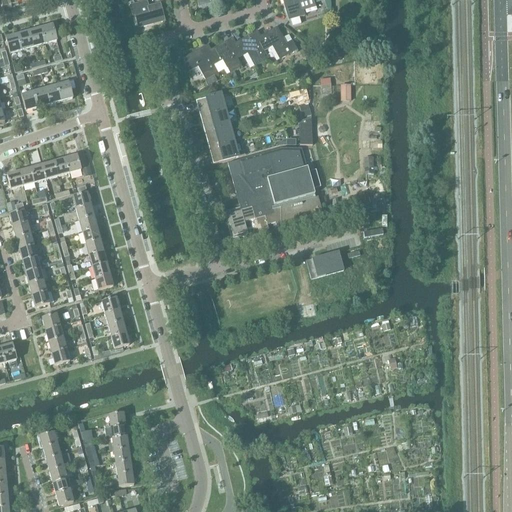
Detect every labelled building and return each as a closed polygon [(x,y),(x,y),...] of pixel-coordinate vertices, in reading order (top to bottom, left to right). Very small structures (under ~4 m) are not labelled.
[(196,0),(198,9),(210,5),(208,0),(196,0)] [(281,0),(288,22),(304,17),(303,11),(300,11),(297,1),(298,0),(281,0)] [(135,17),(138,29),(165,21),(160,4),(149,7),(147,1),(129,6),(132,17),(135,17)] [(52,26),(40,29),(45,45),(56,42),(52,26)] [(279,61),(297,51),(291,41),(285,44),(276,28),(260,37),(257,32),(252,35),(262,53),(272,48),(279,61)] [(40,29),(29,32),(33,49),(45,45),(40,29)] [(29,32),(17,36),(21,52),(33,49),(29,32)] [(232,38),(227,41),(237,60),(247,54),(254,68),(266,61),(262,53),(252,35),(235,44),(232,38)] [(21,52),(17,36),(5,39),(10,55),(21,52)] [(207,45),(202,48),(212,67),(222,61),(229,74),(241,68),(237,60),(227,41),(210,51),(207,45)] [(212,67),(202,48),(180,60),(187,74),(197,68),(205,81),(210,78),(217,74),(212,67)] [(319,58),(321,64),(330,61),(328,55),(319,58)] [(299,76),(301,84),(308,82),(306,74),(299,76)] [(331,78),(321,79),(322,94),(333,93),(331,78)] [(68,83),(56,87),(60,103),(72,100),(68,83)] [(340,86),(340,103),(350,103),(350,86),(340,86)] [(56,87),(44,90),(49,106),(60,103),(56,87)] [(44,90),(33,93),(37,109),(49,106),(44,90)] [(298,92),(300,102),(309,100),(307,90),(298,92)] [(37,109),(33,93),(21,96),(25,113),(37,109)] [(198,112),(200,118),(227,110),(225,110),(220,95),(217,96),(195,102),(196,102),(197,102),(199,111),(198,112)] [(299,108),(301,118),(310,116),(308,106),(299,108)] [(202,127),(204,133),(232,126),(232,125),(229,126),(225,111),(227,110),(200,118),(201,118),(204,127),(202,127)] [(311,121),(299,124),(299,146),(312,146),(311,121)] [(207,143),(208,149),(236,141),(233,142),(229,127),(232,126),(204,133),(204,134),(206,133),(208,143),(207,143)] [(236,141),(208,149),(209,149),(210,149),(212,158),(211,158),(213,165),(235,159),(243,156),(239,141),(236,141)] [(226,174),(230,173),(240,208),(224,213),(231,240),(247,235),(243,222),(253,219),(253,220),(255,219),(264,217),(266,225),(275,223),(275,222),(279,223),(280,226),(322,214),(317,198),(315,198),(312,190),(320,187),(315,171),(307,173),(301,150),(281,149),(227,164),(228,166),(224,168),(222,169),(221,172),(223,174),(226,174)] [(76,157),(65,160),(69,175),(81,171),(76,157)] [(364,158),(366,175),(373,174),(372,158),(364,158)] [(65,160),(53,163),(57,178),(69,175),(65,160)] [(53,163),(41,166),(46,181),(57,178),(53,163)] [(41,166),(30,170),(34,184),(46,181),(41,166)] [(89,168),(81,170),(83,177),(91,175),(89,168)] [(30,170),(18,173),(22,188),(34,184),(30,170)] [(22,188),(18,173),(6,176),(11,191),(22,188)] [(369,208),(365,194),(357,197),(361,210),(369,208)] [(72,199),(76,210),(90,206),(87,195),(72,199)] [(76,210),(79,222),(93,218),(90,206),(76,210)] [(9,216),(12,228),(27,224),(23,212),(9,216)] [(264,217),(255,219),(256,226),(259,225),(261,233),(268,231),(266,225),(264,217)] [(79,222),(82,234),(97,230),(93,218),(79,222)] [(12,228),(15,240),(30,235),(27,224),(12,228)] [(366,238),(384,233),(382,228),(364,233),(366,238)] [(82,234),(85,245),(100,241),(97,230),(82,234)] [(15,240),(18,251),(33,247),(30,235),(15,240)] [(85,245),(88,257),(103,253),(100,241),(85,245)] [(18,251),(22,263),(36,259),(33,247),(18,251)] [(344,266),(362,261),(359,249),(341,254),(344,266)] [(88,257),(92,268),(106,264),(103,253),(88,257)] [(305,262),(311,281),(343,272),(338,253),(305,262)] [(22,263),(25,274),(39,270),(36,259),(22,263)] [(92,268),(95,280),(109,276),(106,264),(92,268)] [(25,274),(28,286),(43,282),(39,270),(25,274)] [(109,276),(95,280),(98,292),(113,288),(109,276)] [(28,286),(31,297),(46,293),(43,282),(28,286)] [(46,293),(31,297),(35,309),(49,305),(46,293)] [(101,303),(104,315),(119,311),(116,299),(101,303)] [(104,315),(108,327),(122,323),(119,311),(104,315)] [(42,320),(45,332),(59,328),(56,316),(42,320)] [(108,327),(111,338),(126,334),(122,323),(108,327)] [(388,324),(382,326),(383,332),(390,331),(388,324)] [(45,332),(48,343),(63,339),(59,328),(45,332)] [(126,334),(111,338),(114,350),(129,346),(126,334)] [(48,343),(51,355),(66,351),(63,339),(48,343)] [(12,345),(0,348),(4,364),(16,361),(12,345)] [(66,351),(51,355),(54,367),(69,363),(69,362),(66,351)] [(229,365),(221,368),(223,374),(231,371),(229,365)] [(125,427),(123,415),(108,417),(110,429),(125,427)] [(110,429),(112,441),(126,439),(125,427),(110,429)] [(351,428),(344,429),(345,438),(353,436),(351,428)] [(53,434),(39,438),(42,450),(57,446),(53,434)] [(126,439),(112,441),(113,453),(128,451),(126,439)] [(57,446),(42,450),(46,461),(60,457),(57,446)] [(115,465),(130,462),(128,451),(113,453),(115,465)] [(60,457),(46,461),(49,473),(63,469),(60,457)] [(115,465),(117,477),(132,474),(130,462),(115,465)] [(63,469),(49,473),(52,484),(66,480),(63,469)] [(133,487),(132,474),(117,477),(119,489),(133,487)] [(330,474),(323,475),(326,487),(332,486),(330,474)] [(70,492),(66,480),(52,484),(55,496),(70,492)] [(70,492),(55,496),(59,508),(73,504),(70,492)] [(7,497),(0,497),(0,509),(8,509),(7,497)]
